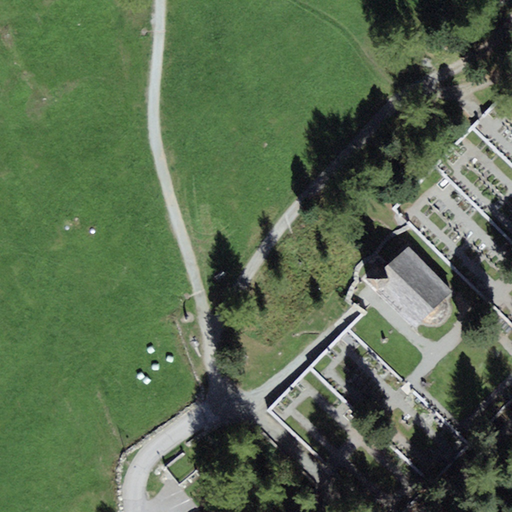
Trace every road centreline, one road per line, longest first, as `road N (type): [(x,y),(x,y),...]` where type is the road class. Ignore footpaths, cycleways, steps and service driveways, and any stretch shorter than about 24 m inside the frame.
road 1 (track): [(511,13),(464,64),(406,101),(280,226),(226,312),(212,355)]
road 2 (track): [(160,0),(153,125),(212,355)]
road 3 (track): [(360,511),(234,394)]
road 4 (residential): [(135,511),(142,471),(234,394)]
road 5 (track): [(422,511),(511,422)]
